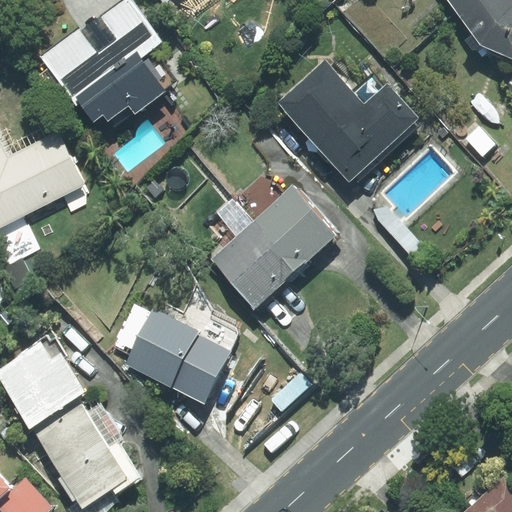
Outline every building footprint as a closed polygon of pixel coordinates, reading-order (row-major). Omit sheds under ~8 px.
[(88,29),(49,59),(87,110),(97,105),(114,128),(124,120),(129,126),(149,110),(155,118),(185,97),(159,61),(177,48),(140,0),(135,0),(91,33),(88,29)] [(511,52),(511,0),(456,0),(488,35),(481,42),(491,53),(497,47),(511,52)] [(378,107),(334,59),(289,101),(330,147),(324,152),(336,164),(342,159),(365,184),(435,120),(402,85),(378,107)] [(499,144),(482,126),(467,139),(483,157),(499,144)] [(69,130),(15,157),(0,127),(0,231),(96,184),(69,130)] [(262,222),(312,278),(353,241),(302,185),(262,222)] [(271,314),(312,278),(262,222),(221,259),(271,314)] [(0,259),(4,268),(24,259),(43,250),(33,229),(0,245),(0,259)] [(24,259),(4,268),(15,291),(35,281),(24,259)] [(69,283),(82,272),(72,262),(60,273),(69,283)] [(159,313),(140,304),(119,348),(138,356),(135,365),(223,407),(247,354),(214,339),(216,335),(161,310),(159,313)] [(97,511),(99,511),(147,478),(93,401),(99,397),(57,337),(4,374),(40,425),(37,427),(73,478),(69,481),(86,504),(89,501),(97,511)] [(17,445),(24,438),(10,425),(4,431),(17,445)] [(0,511),(2,511),(26,490),(0,461),(0,511)] [(511,511),(511,479),(506,472),(461,511),(511,511)]
